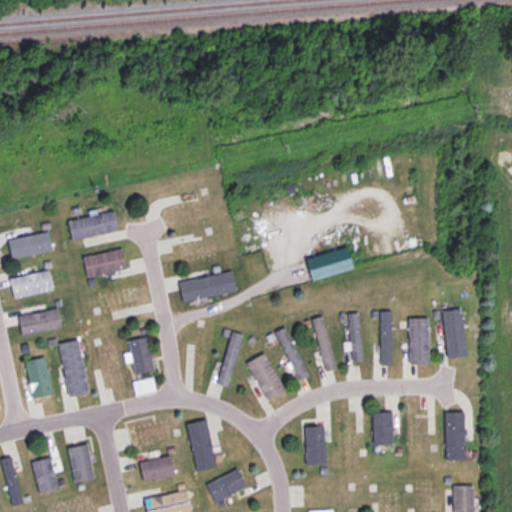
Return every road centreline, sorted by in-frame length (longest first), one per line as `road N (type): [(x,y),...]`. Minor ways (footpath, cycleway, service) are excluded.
road 1 (residential): [(282,511),(255,432),(204,400),(182,396),(0,434)]
road 2 (residential): [(255,432),(318,394),(447,387)]
road 3 (residential): [(182,396),(147,232)]
